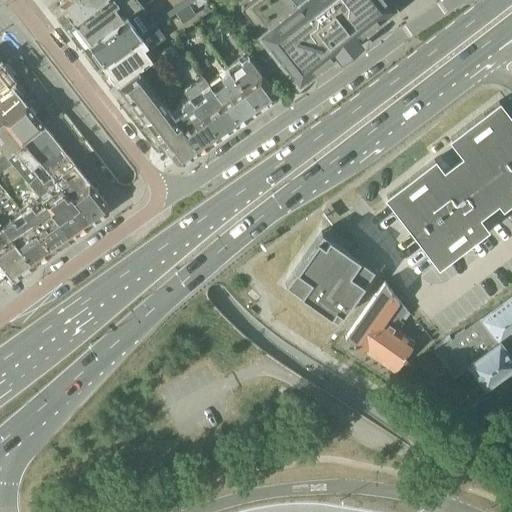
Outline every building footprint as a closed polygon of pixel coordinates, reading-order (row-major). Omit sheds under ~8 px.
[(63,0),(60,3),(61,7),(75,26),(109,0),(63,0)] [(127,16),(142,5),(138,0),(109,0),(75,26),(89,45),(127,17),(127,16)] [(339,58),(359,42),(355,37),(393,8),(386,0),(251,0),(240,9),(298,82),(335,53),(339,58)] [(142,36),(142,37),(158,25),(143,4),(142,5),(127,16),(127,17),(89,45),(104,65),(141,37),(142,36)] [(156,55),(142,37),(142,36),(141,37),(104,65),(118,83),(136,69),(151,58),(152,58),(156,55)] [(249,56),(242,61),(236,54),(223,63),(229,71),(229,70),(255,106),(258,109),(259,109),(264,110),(269,106),(269,101),(277,96),(249,56)] [(0,92),(11,83),(0,68),(0,92)] [(118,83),(116,84),(129,100),(154,133),(165,148),(176,162),(183,162),(199,151),(174,119),(136,69),(118,83)] [(258,109),(255,106),(229,70),(229,71),(222,76),(226,81),(214,90),(209,84),(238,123),(239,123),(244,124),(249,120),(249,116),(258,109)] [(209,84),(203,76),(183,91),(189,99),(218,138),(220,137),(224,138),(229,134),(230,129),(238,123),(209,84)] [(0,122),(27,102),(21,95),(11,83),(0,92),(0,122)] [(210,143),(218,138),(189,99),(182,104),(186,109),(174,119),(199,151),(200,150),(205,151),(210,149),(210,143)] [(433,157),(384,194),(436,263),(486,226),(477,214),(496,198),(501,205),(511,196),(511,118),(497,99),(448,136),(461,153),(441,168),(433,157)] [(45,125),(44,124),(27,102),(0,122),(0,154),(3,152),(6,155),(6,156),(25,141),(45,125)] [(65,191),(85,175),(45,125),(25,141),(65,191)] [(25,141),(6,156),(12,163),(38,195),(42,200),(71,236),(90,223),(65,191),(25,141)] [(6,155),(0,159),(0,171),(12,163),(6,156),(6,155)] [(108,204),(100,195),(85,175),(65,191),(90,223),(107,211),(108,204)] [(38,195),(19,209),(27,219),(51,251),(60,245),(62,248),(72,241),(70,237),(71,236),(42,200),(38,195)] [(51,251),(27,219),(16,227),(12,222),(3,228),(32,265),(41,258),(45,260),(50,256),(51,251)] [(0,224),(0,262),(13,279),(22,272),(26,274),(31,270),(31,266),(32,265),(3,228),(0,224)] [(321,232),(284,283),(336,320),(373,268),(321,232)] [(399,319),(406,309),(384,281),(345,337),(363,349),(394,371),(414,342),(397,330),(403,322),(399,319)] [(511,330),(511,294),(467,327),(465,325),(437,346),(436,347),(454,370),(466,361),(497,338),(499,340),(511,330)] [(511,363),(511,357),(499,340),(497,338),(466,361),(467,362),(467,363),(468,363),(484,385),(511,363)]
